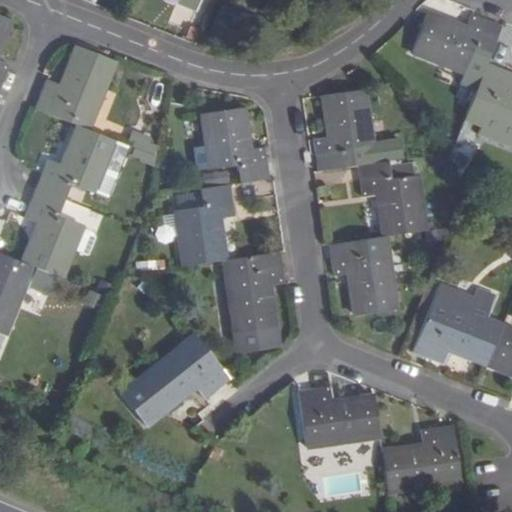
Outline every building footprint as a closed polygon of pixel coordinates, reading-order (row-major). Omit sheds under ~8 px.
[(179,0),(177,5),(195,11),(199,0),(179,0)] [(489,56),(500,26),(472,15),(466,29),(426,13),(411,50),(465,70),(474,49),(489,56)] [(0,90),(10,66),(0,62),(0,50),(12,22),(0,17),(0,90)] [(47,81),(35,110),(77,127),(86,130),(113,63),(78,49),(62,87),(47,81)] [(511,133),(511,90),(510,90),(511,83),(511,74),(486,64),(465,115),(482,122),(511,133)] [(373,163),(362,91),(323,97),(329,138),(313,140),(318,171),(357,166),(373,163)] [(238,183),(269,178),(264,147),(249,149),(243,107),(203,114),(211,170),(236,166),(238,183)] [(511,148),(511,133),(482,122),(477,134),(511,148)] [(93,195),(114,142),(86,130),(77,127),(62,166),(47,160),(42,171),(35,189),(64,201),(71,186),(93,195)] [(135,132),(128,157),(152,164),(159,138),(135,132)] [(387,161),(373,163),(357,166),(362,197),(378,195),(384,237),(422,232),(414,176),(411,176),(410,163),(387,165),(387,161)] [(185,266),(224,260),(218,219),(234,216),(229,184),(199,189),(202,207),(176,211),(185,266)] [(58,217),(64,201),(35,189),(23,218),(38,224),(22,263),(31,266),(60,278),(73,248),(82,227),(58,217)] [(94,231),(82,227),(73,248),(85,253),(91,250),(96,237),(94,231)] [(358,241),(328,245),(333,275),(349,273),(355,316),(393,311),(385,255),(383,237),(358,241)] [(285,282),(280,251),(249,256),(226,260),(241,351),(280,345),(270,285),(285,282)] [(22,263),(7,257),(0,254),(0,334),(3,335),(31,266),(22,263)] [(448,351),(486,366),(500,329),(469,317),(474,303),(439,289),(412,352),(442,365),(448,351)] [(511,333),(500,329),(486,366),(511,376),(511,333)] [(122,392),(146,424),(195,388),(203,399),(229,380),(196,336),(122,392)] [(378,435),(372,395),(331,401),(328,387),(298,392),(305,445),(378,435)] [(380,451),(386,490),(460,480),(452,425),(421,429),(423,445),(380,451)]
